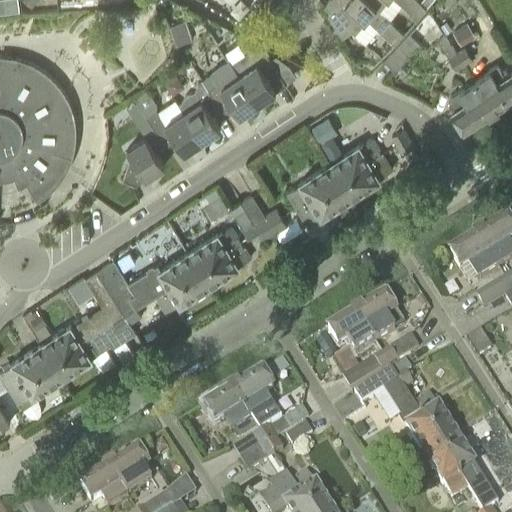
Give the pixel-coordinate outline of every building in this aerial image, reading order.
[(3,0),(4,12),(19,10),(18,0),(3,0)] [(377,7),(368,0),(328,0),(324,5),(329,9),(327,13),(342,35),(343,35),(342,34),(350,28),(365,41),(378,27),(395,42),(404,31),(377,7)] [(368,0),(377,7),(382,0),(395,0),(416,18),(426,7),(419,2),(417,0),(368,0)] [(446,18),(438,24),(446,35),(454,29),(446,18)] [(170,26),(177,45),(191,40),(185,20),(170,26)] [(465,64),(457,52),(446,35),(438,24),(432,32),(457,70),(465,64)] [(396,71),(398,68),(404,61),(420,44),(409,34),(384,60),(396,71)] [(260,44),(232,63),(259,103),(287,84),(260,44)] [(457,52),(465,64),(473,59),(466,47),(463,49),(457,52)] [(0,181),(2,181),(6,180),(10,180),(15,178),(18,188),(25,185),(27,184),(31,181),(34,179),(39,174),(42,171),(46,166),(48,163),(50,159),(51,158),(53,151),(72,157),(73,155),(75,147),(75,144),(76,137),(76,134),(76,125),(75,120),(73,113),(72,109),(68,99),(67,98),(64,92),(60,86),(55,80),(48,73),(45,71),(39,67),(33,64),(29,62),(21,59),(12,57),(2,56),(0,56),(0,181)] [(259,103),(232,63),(229,60),(211,72),(212,73),(203,79),(223,110),(232,104),(240,116),(259,103)] [(404,61),(398,68),(405,74),(411,68),(404,61)] [(489,72),(475,81),(494,111),(511,99),(511,76),(510,73),(504,77),(496,65),(488,71),(489,72)] [(223,110),(203,79),(199,82),(196,91),(185,96),(182,102),(179,104),(184,112),(203,140),(221,128),(213,116),(223,110)] [(494,111),(475,81),(451,96),(453,100),(457,107),(453,109),(451,110),(464,130),(494,111)] [(203,140),(184,112),(166,124),(157,110),(157,104),(147,89),(134,98),(147,117),(167,147),(177,141),(185,152),(203,140)] [(312,128),(321,143),(337,134),(328,119),(312,128)] [(397,145),(409,137),(403,129),(391,136),(397,145)] [(123,180),(136,184),(136,185),(165,165),(146,137),(128,150),(132,156),(123,180)] [(409,137),(397,145),(401,152),(413,144),(409,137)] [(339,180),(381,154),(372,139),(359,147),(358,145),(328,164),(339,180)] [(381,154),(339,180),(342,186),(350,197),(379,179),(378,178),(391,170),(381,154)] [(339,180),(328,164),(299,182),(300,183),(288,191),(297,206),(339,180)] [(339,180),(297,206),(307,222),(320,214),(321,215),(350,197),(342,186),(339,180)] [(210,201),(219,215),(229,209),(220,195),(210,201)] [(248,237),(258,231),(270,224),(264,215),(252,195),(241,202),(245,209),(235,215),(248,237)] [(264,215),(270,224),(282,216),(277,207),(264,215)] [(282,216),(270,224),(275,233),(288,226),(282,216)] [(511,225),(506,216),(477,234),(498,267),(511,258),(511,245),(509,241),(511,238),(511,225)] [(270,224),(258,231),(263,240),(275,233),(270,224)] [(217,234),(188,253),(196,264),(199,269),(229,250),(240,243),(231,227),(217,235),(217,234)] [(498,267),(477,234),(448,252),(460,271),(468,267),(477,281),(489,273),(498,267)] [(250,258),(240,243),(229,250),(199,269),(209,286),(238,267),(237,266),(250,258)] [(156,295),(199,269),(196,264),(188,253),(159,270),(156,264),(152,267),(150,265),(143,269),(145,271),(127,282),(114,261),(97,271),(124,315),(136,307),(156,295)] [(209,286),(199,269),(156,295),(166,311),(180,303),(180,304),(209,286)] [(41,343),(52,360),(124,315),(97,271),(85,279),(94,293),(102,307),(71,327),(70,325),(41,343)] [(79,302),(94,293),(85,279),(84,277),(69,286),(79,302)] [(511,289),(504,277),(476,295),(484,307),(503,294),(511,289)] [(511,307),(511,290),(511,289),(503,294),(511,308),(511,307)] [(355,311),(374,342),(395,330),(387,317),(396,311),(384,292),(355,311)] [(136,307),(124,315),(129,322),(141,315),(136,307)] [(23,315),(27,322),(39,315),(36,309),(32,312),(31,309),(23,315)] [(374,342),(355,311),(326,329),(338,348),(347,343),(354,355),(374,342)] [(27,322),(33,331),(45,324),(39,315),(27,322)] [(52,360),(62,377),(91,359),(90,358),(112,345),(113,347),(135,333),(129,322),(124,315),(52,360)] [(382,353),(389,365),(418,347),(411,335),(382,353)] [(0,372),(9,387),(52,360),(41,343),(11,362),(12,363),(0,371),(0,372)] [(349,390),(389,365),(382,353),(342,378),(349,390)] [(33,396),(62,377),(52,360),(9,387),(19,403),(32,395),(33,396)] [(404,360),(391,368),(404,388),(411,383),(404,372),(410,369),(404,360)] [(404,388),(391,368),(354,392),(362,403),(383,390),(406,427),(405,427),(423,456),(440,445),(414,404),(404,388)] [(232,388),(251,417),(272,404),(265,393),(273,389),(261,370),(232,388)] [(251,417),(232,388),(203,406),(215,425),(224,420),(230,430),(251,417)] [(414,404),(440,445),(457,435),(438,406),(437,406),(430,394),(414,404)] [(0,406),(0,428),(10,423),(0,406)] [(260,432),(269,444),(276,439),(275,438),(307,418),(302,408),(269,428),(268,427),(260,432)] [(292,444),(312,432),(306,423),(286,435),(292,444)] [(360,424),(353,429),(359,439),(366,434),(360,424)] [(269,444),(260,432),(246,440),(254,452),(259,449),(259,450),(269,444)] [(457,435),(440,445),(467,487),(482,478),(481,476),(491,470),(484,459),(475,464),(457,435)] [(269,444),(275,454),(283,450),(276,439),(269,444)] [(269,444),(259,450),(266,460),(275,454),(269,444)] [(440,445),(423,456),(442,486),(442,485),(450,498),(467,487),(440,445)] [(108,466),(126,496),(146,484),(140,474),(149,468),(137,448),(108,466)] [(126,496),(108,466),(79,484),(92,504),(101,498),(107,508),(126,496)] [(309,511),(333,511),(316,483),(315,484),(307,471),(291,481),(309,511)] [(287,511),(309,511),(291,481),(286,473),(270,482),(275,491),(262,499),(268,511),(286,511),(287,511)] [(137,511),(163,511),(172,507),(165,495),(137,511)]
